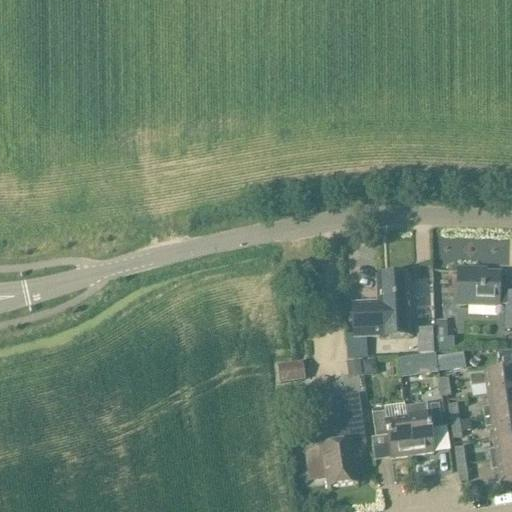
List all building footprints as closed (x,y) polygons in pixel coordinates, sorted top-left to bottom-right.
[(498,310),(498,307),(504,307),(503,333),(511,333),(511,294),(507,294),(507,279),(499,278),(499,275),(485,275),(485,271),(457,270),(456,308),(498,310)] [(377,305),(352,307),(353,337),(353,341),(366,340),(367,340),(379,339),(379,341),(401,340),(401,338),(412,338),(409,278),(376,279),(377,305)] [(433,322),(434,341),(447,340),(446,321),(433,322)] [(353,337),(346,337),(346,360),(367,359),(366,340),(353,341),(353,337)] [(509,353),(500,355),(501,366),(511,365),(509,353)] [(439,373),(464,370),(462,356),(437,360),(439,373)] [(401,381),(437,376),(434,357),(399,362),(401,381)] [(362,378),(361,370),(360,362),(346,364),(348,380),(362,378)] [(302,381),(300,365),(278,368),(280,384),(302,381)] [(375,372),(374,365),(362,366),(364,378),(372,377),(375,372)] [(487,398),(511,394),(511,372),(469,378),(471,389),(485,387),(487,398)] [(451,398),(448,381),(438,382),(441,399),(451,398)] [(482,411),(484,420),(511,416),(511,394),(487,398),(488,410),(482,411)] [(447,408),(449,425),(459,424),(457,406),(447,408)] [(427,407),(405,409),(412,459),(433,456),(431,437),(433,436),(432,432),(442,431),(438,407),(427,408),(427,407)] [(385,414),(372,416),(375,440),(386,438),(390,462),(412,459),(405,409),(405,410),(406,420),(386,422),(385,414)] [(511,416),(484,420),(485,430),(491,429),(493,441),(511,437),(511,416)] [(338,447),(321,449),(321,450),(326,481),(327,491),(357,486),(352,449),(366,447),(362,418),(334,422),(338,447)] [(459,424),(449,425),(452,441),(462,440),(459,424)] [(490,463),(511,459),(511,437),(493,441),(495,453),(489,453),(490,463)] [(456,468),(466,466),(463,450),(453,451),(456,468)] [(511,482),(511,459),(490,463),(491,472),(497,471),(499,484),(511,482)] [(468,483),(466,466),(456,468),(458,485),(468,483)]
